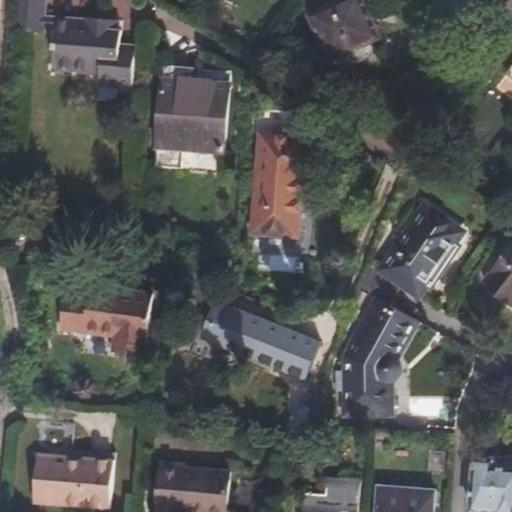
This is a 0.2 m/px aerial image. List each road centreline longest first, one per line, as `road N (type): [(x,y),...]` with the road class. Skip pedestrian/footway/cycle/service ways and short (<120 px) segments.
road 1 (residential): [(511,0),(404,141),(375,137),(159,16)]
road 2 (residential): [(456,511),(457,411),(483,356),(459,328)]
road 3 (residential): [(0,433),(10,335),(0,280)]
